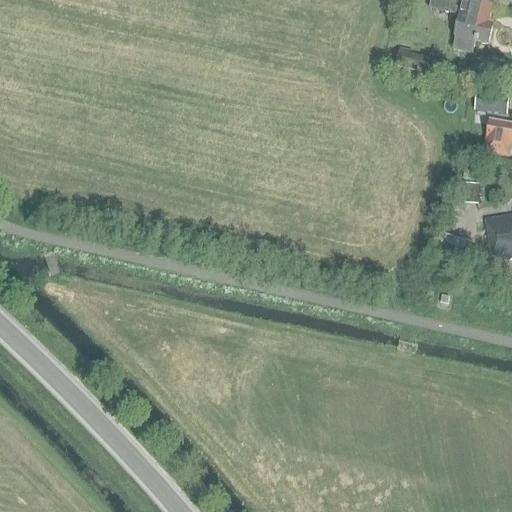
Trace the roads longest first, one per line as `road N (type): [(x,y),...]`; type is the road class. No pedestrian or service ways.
road 1 (unclassified): [(511,344),(0,224)]
road 2 (primary): [(178,511),(0,327)]
